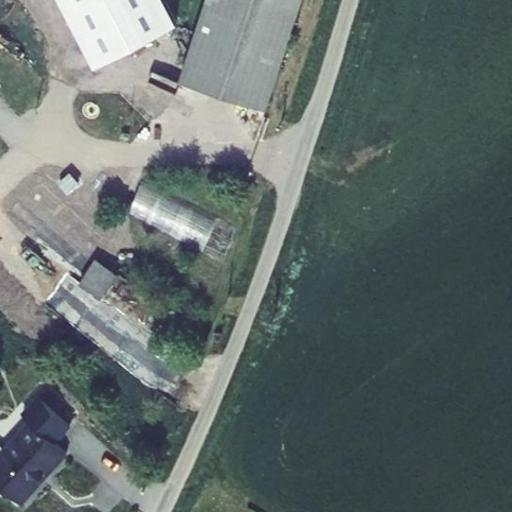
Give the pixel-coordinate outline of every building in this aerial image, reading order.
[(164,0),(54,0),(106,76),(82,93),(97,116),(169,64),(155,43),(180,21),(164,0)] [(208,0),(184,79),(270,107),(303,0),(208,0)] [(68,198),(44,166),(0,198),(0,228),(22,258),(100,199),(104,204),(114,196),(98,174),(68,198)] [(144,182),(132,218),(230,253),(239,227),(212,218),(216,208),(144,182)] [(120,274),(98,258),(81,283),(104,299),(120,274)] [(38,395),(22,413),(30,420),(0,453),(0,487),(5,492),(8,491),(24,505),(69,454),(58,443),(73,425),(38,395)]
